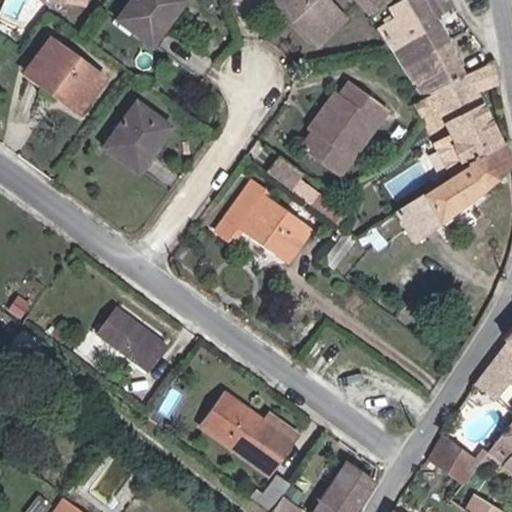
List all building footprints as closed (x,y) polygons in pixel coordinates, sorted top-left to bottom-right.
[(100,0),(63,0),(69,7),(97,14),(100,0)] [(198,10),(183,0),(155,0),(132,34),(165,57),(198,10)] [(357,11),(342,0),(277,0),(333,42),(357,11)] [(359,0),(380,21),(383,24),(402,12),(407,9),(399,0),(359,0)] [(449,153),(468,184),(414,217),(429,244),(511,182),(511,135),(493,100),(482,82),(453,28),(471,17),(461,0),(453,0),(443,6),(438,0),(437,0),(403,12),(410,22),(393,33),(433,107),(440,103),(465,143),(449,153)] [(119,94),(65,55),(40,88),(95,128),(119,94)] [(493,100),(511,89),(511,66),(482,82),(493,100)] [(361,90),(351,103),(354,106),(329,141),(326,138),(311,157),(349,184),(398,117),(361,90)] [(354,106),(351,103),(344,98),(318,132),(326,138),(329,141),(354,106)] [(110,160),(145,185),(179,140),(144,114),(110,160)] [(260,194),(225,243),(238,253),(247,240),(295,275),(320,242),(270,206),(272,203),(260,194)] [(178,357),(127,320),(109,344),(159,382),(178,357)] [(511,363),(490,394),(510,410),(511,406),(511,363)] [(235,398),(209,434),(250,463),(276,428),(235,398)] [(492,477),(494,474),(458,446),(455,444),(439,467),(478,497),(488,482),(492,477)] [(511,449),(499,468),(511,477),(511,449)] [(497,469),(494,474),(492,477),(498,480),(503,474),(497,469)] [(335,511),(376,511),(388,492),(361,474),(335,511)] [(267,510),(269,511),(284,511),(292,501),(295,497),(283,487),(267,510)] [(469,511),(468,510),(473,503),(463,496),(451,511),(469,511)] [(88,511),(70,498),(60,511),(88,511)]
